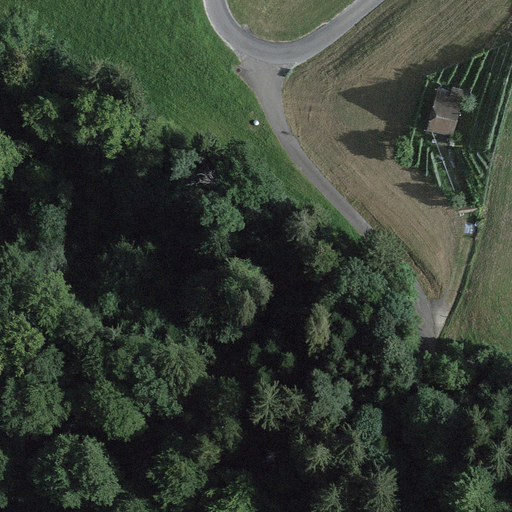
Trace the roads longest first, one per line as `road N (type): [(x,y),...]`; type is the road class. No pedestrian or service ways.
road 1 (track): [(273,54),(271,96),(284,132),(406,279),(423,311),(428,334),(416,451)]
road 2 (tertiary): [(215,0),(239,40),(273,54),(313,45),(372,0)]
